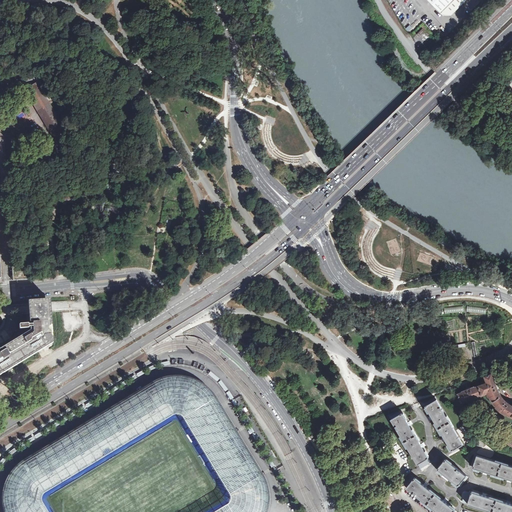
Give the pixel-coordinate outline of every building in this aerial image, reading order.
[(428,0),(443,15),(451,15),(466,0),(428,0)] [(419,37),(425,31),(423,28),(416,34),(419,37)] [(37,83),(25,90),(54,139),(66,131),(37,83)] [(28,308),(30,325),(33,325),(33,317),(31,317),(31,314),(35,314),(36,315),(37,315),(39,315),(42,314),(42,315),(45,315),(47,339),(32,348),(35,353),(53,343),(51,307),(50,298),(48,299),(35,300),(28,301),(28,308)] [(486,308),(467,306),(467,312),(486,315),(486,308)] [(33,325),(30,325),(28,325),(28,324),(20,325),(19,325),(19,329),(20,329),(28,329),(29,328),(30,327),(31,331),(0,349),(0,374),(1,374),(35,353),(32,348),(47,339),(45,315),(42,315),(42,314),(39,315),(37,315),(36,315),(35,314),(31,314),(31,317),(33,317),(33,325)] [(474,341),(460,345),(462,349),(467,348),(470,359),(479,356),(474,341)] [(511,405),(509,403),(510,402),(508,401),(507,400),(506,401),(502,397),(500,394),(498,389),(499,389),(498,387),(497,385),(496,385),(492,374),(485,376),(487,382),(474,387),(470,388),(470,387),(468,388),(466,389),(466,390),(462,391),(463,392),(458,394),(462,403),(467,401),(468,401),(477,398),(477,397),(487,393),(488,396),(489,396),(491,399),(493,403),(497,406),(496,407),(500,411),(505,414),(506,414),(511,417),(511,416),(511,405)] [(18,468),(12,475),(7,483),(4,496),(5,504),(6,511),(264,511),(266,503),(266,494),(264,484),(260,475),(212,397),(208,391),(201,385),(194,382),(183,379),(172,378),(163,380),(155,383),(44,451),(25,462),(22,464),(18,468)] [(449,444),(452,450),(463,444),(437,399),(431,402),(426,406),(435,421),(449,444)] [(413,455),(418,464),(423,460),(429,457),(402,413),(397,416),(391,419),(397,428),(413,455)] [(479,419),(472,429),(477,433),(485,423),(479,419)] [(511,479),(511,466),(477,455),(473,467),(481,470),(511,479)] [(451,480),(458,485),(462,480),(466,475),(445,459),(438,469),(451,480)] [(407,487),(437,511),(453,511),(455,510),(449,505),(421,482),(415,478),(407,487)] [(494,511),(511,511),(511,504),(472,491),(468,503),(475,506),(494,511)]
